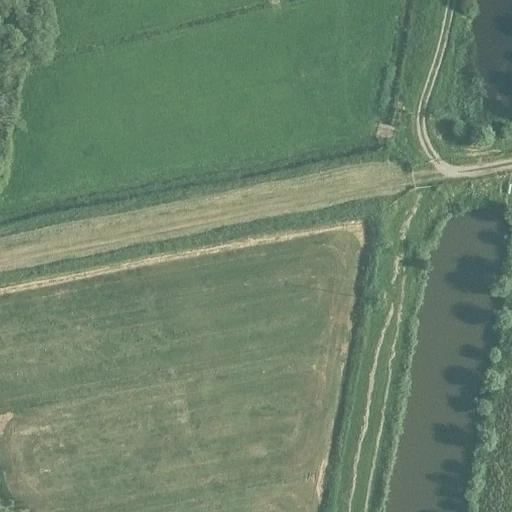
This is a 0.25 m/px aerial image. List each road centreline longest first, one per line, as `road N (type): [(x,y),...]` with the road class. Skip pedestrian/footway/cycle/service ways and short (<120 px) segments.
road 1 (track): [(0,260),(447,172)]
road 2 (track): [(511,164),(447,172),(422,137),(421,110),(451,0)]
